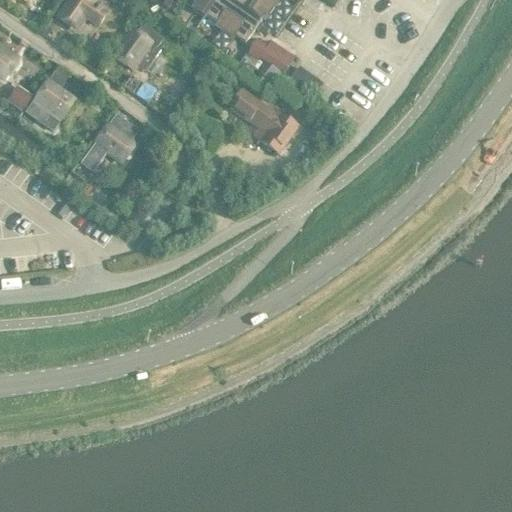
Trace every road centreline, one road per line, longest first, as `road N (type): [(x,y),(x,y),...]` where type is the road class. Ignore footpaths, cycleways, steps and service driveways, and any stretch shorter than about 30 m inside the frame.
road 1 (tertiary): [(198,339),(266,307),(391,218),(511,77)]
road 2 (unclassified): [(0,299),(145,274),(294,199)]
road 3 (unclassified): [(294,199),(354,142),(456,0)]
road 4 (tertiary): [(0,387),(109,367),(198,339)]
road 5 (unclassified): [(294,199),(290,232),(197,324),(198,339)]
